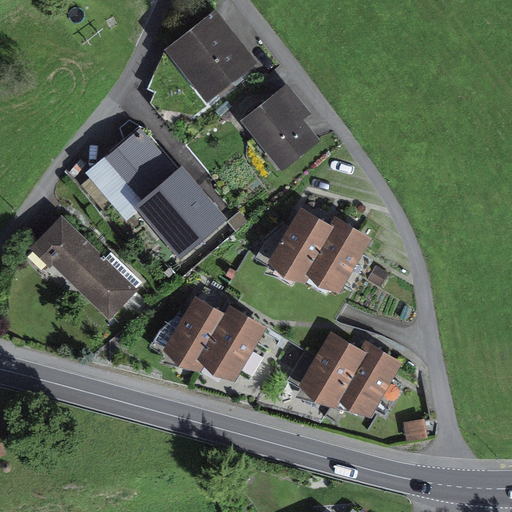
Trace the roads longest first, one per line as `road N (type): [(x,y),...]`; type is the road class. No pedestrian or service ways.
road 1 (residential): [(445,484),(448,454),(424,291),(401,219),(335,111),(237,0)]
road 2 (secondary): [(445,484),(0,369)]
